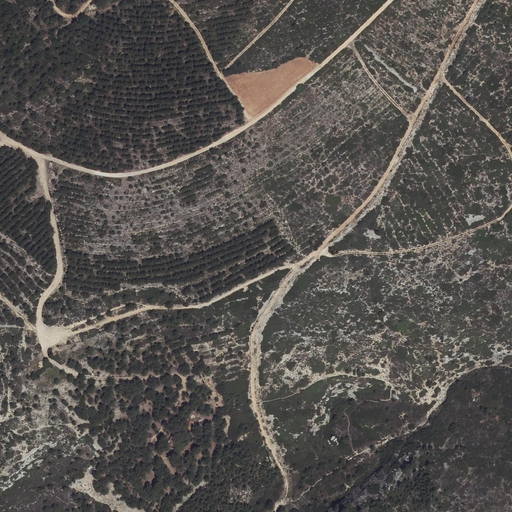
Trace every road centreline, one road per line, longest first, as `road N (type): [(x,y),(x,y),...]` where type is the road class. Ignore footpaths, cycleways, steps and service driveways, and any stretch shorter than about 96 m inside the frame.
road 1 (track): [(153,453),(181,376),(101,380),(46,358),(40,311),(59,278),(57,239),(36,154),(0,131)]
road 2 (track): [(348,40),(233,134),(147,171),(94,174),(36,154)]
road 3 (track): [(0,295),(40,338),(147,306),(206,304),(298,262)]
road 4 (track): [(316,249),(392,252),(444,242),(500,218),(511,204)]
road 5 (track): [(298,262),(380,182),(412,119)]
road 6 (track): [(248,123),(218,74),(292,0)]
road 7 (track): [(390,0),(348,40),(412,119)]
road 8 (track): [(476,0),(412,119)]
